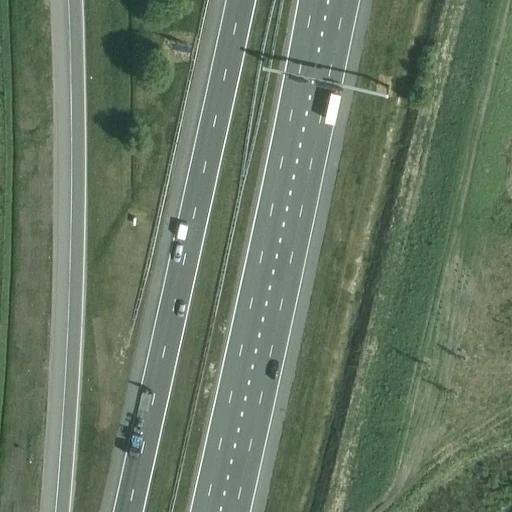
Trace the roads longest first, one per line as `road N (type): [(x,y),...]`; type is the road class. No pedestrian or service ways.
road 1 (motorway): [(239,0),(127,511)]
road 2 (motorway): [(205,511),(313,0)]
road 3 (motorway): [(76,0),(75,338),(61,511)]
